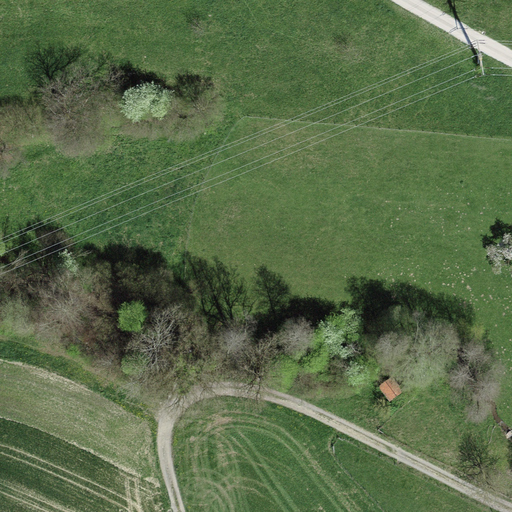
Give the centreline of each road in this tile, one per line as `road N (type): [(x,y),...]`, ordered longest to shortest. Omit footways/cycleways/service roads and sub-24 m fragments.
road 1 (track): [(511,507),(280,397),(223,391),(180,406),(164,434),(178,511)]
road 2 (track): [(511,58),(403,0)]
